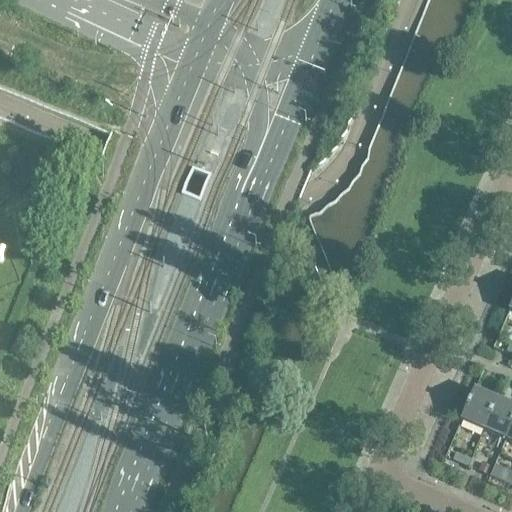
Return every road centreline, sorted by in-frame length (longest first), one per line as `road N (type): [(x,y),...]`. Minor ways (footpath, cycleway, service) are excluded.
road 1 (secondary): [(194,57),(13,511)]
road 2 (secondary): [(126,511),(276,143)]
road 3 (unclassified): [(377,474),(511,163)]
